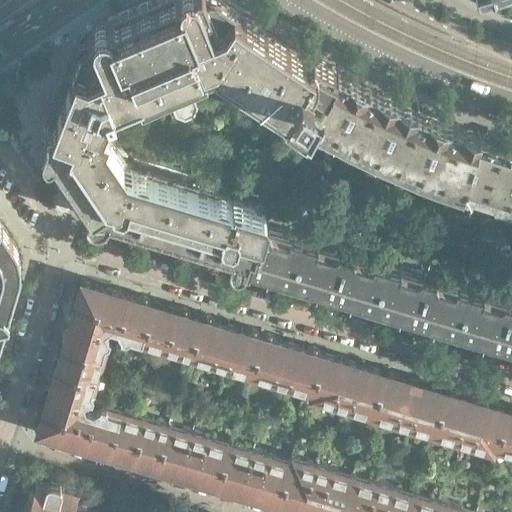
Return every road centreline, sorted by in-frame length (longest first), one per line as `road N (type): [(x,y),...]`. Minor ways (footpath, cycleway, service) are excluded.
road 1 (residential): [(66,246),(511,380)]
road 2 (residential): [(225,511),(3,438)]
road 3 (tertiary): [(299,0),(423,64),(511,94)]
road 4 (residential): [(3,438),(66,246)]
road 5 (residential): [(66,246),(0,143)]
